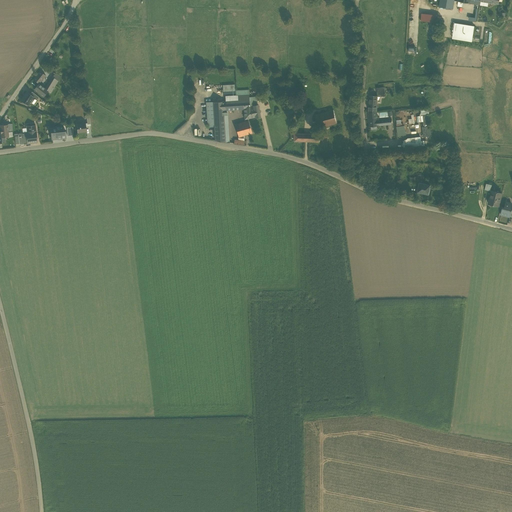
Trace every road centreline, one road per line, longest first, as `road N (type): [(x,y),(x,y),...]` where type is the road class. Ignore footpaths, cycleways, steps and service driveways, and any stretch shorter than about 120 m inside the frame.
road 1 (residential): [(370,190),(295,156),(150,134),(0,151)]
road 2 (unclassified): [(41,511),(0,305)]
road 3 (residential): [(511,229),(370,190)]
road 4 (unclassified): [(74,0),(0,117)]
